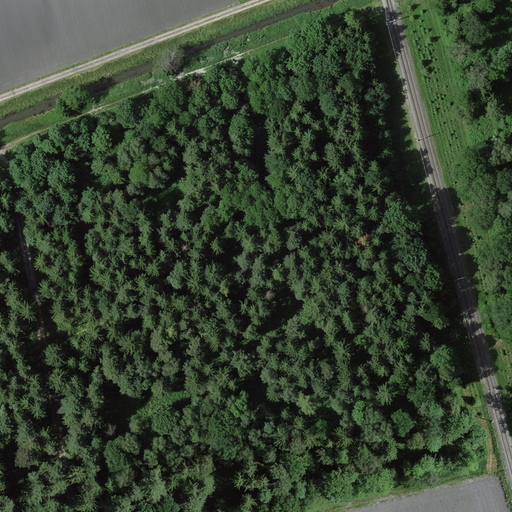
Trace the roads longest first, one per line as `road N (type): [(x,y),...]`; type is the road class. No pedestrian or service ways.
road 1 (track): [(0,146),(377,3)]
road 2 (track): [(0,173),(79,511)]
road 3 (track): [(0,98),(264,0)]
road 4 (track): [(279,511),(497,463)]
